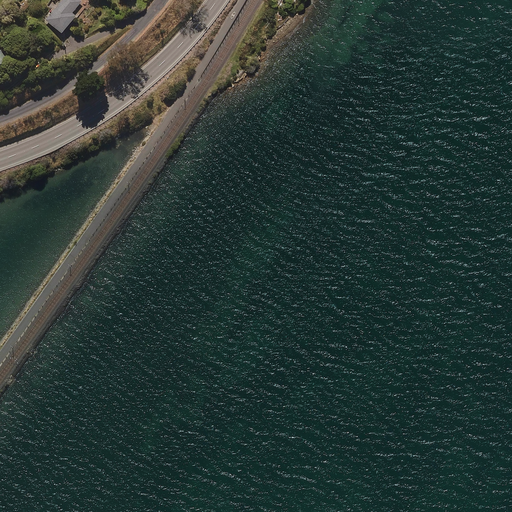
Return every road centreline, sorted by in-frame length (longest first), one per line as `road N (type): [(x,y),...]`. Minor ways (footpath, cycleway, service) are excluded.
road 1 (trunk): [(216,0),(175,49),(98,112),(0,158)]
road 2 (residential): [(0,119),(89,72),(165,0)]
